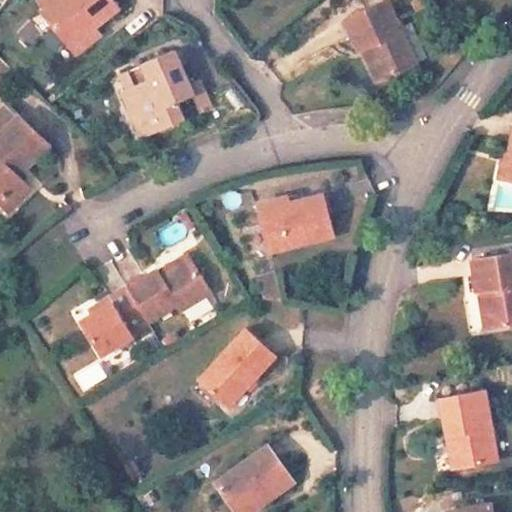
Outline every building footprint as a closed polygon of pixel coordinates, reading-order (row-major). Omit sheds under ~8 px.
[(57,0),(38,0),(46,9),(57,0)] [(94,27),(118,8),(112,0),(57,0),(46,9),(42,12),(52,25),(70,46),(94,27)] [(415,64),(386,0),(345,18),(360,51),(369,47),(383,78),(415,64)] [(42,33),(52,25),(42,12),(31,21),(42,33)] [(76,55),(100,35),(94,27),(70,46),(76,55)] [(374,82),(383,78),(369,47),(360,51),(374,82)] [(194,95),(189,83),(174,50),(142,63),(142,64),(120,74),(127,89),(121,91),(129,108),(135,106),(147,135),(183,120),(176,102),(194,95)] [(210,109),(198,80),(189,83),(194,95),(200,113),(210,109)] [(31,128),(27,131),(15,119),(18,116),(7,105),(0,111),(0,160),(1,161),(0,161),(0,193),(13,205),(34,184),(25,175),(21,171),(29,162),(48,145),(31,128)] [(142,138),(147,135),(135,106),(129,108),(142,138)] [(498,179),(504,180),(508,157),(502,155),(498,179)] [(25,175),(33,166),(29,162),(21,171),(25,175)] [(0,201),(8,210),(13,205),(0,193),(0,201)] [(258,204),(259,210),(305,198),(303,193),(258,204)] [(259,210),(270,252),(333,235),(322,194),(305,198),(259,210)] [(511,252),(472,259),(477,292),(479,291),(486,290),(492,328),(511,324),(511,252)] [(187,253),(157,271),(161,278),(191,260),(187,253)] [(211,293),(191,260),(161,278),(157,271),(157,269),(127,288),(146,320),(147,322),(177,304),(181,310),(211,293)] [(263,299),(281,302),(276,273),(256,277),(263,299)] [(129,331),(146,320),(127,288),(98,305),(101,310),(81,321),(101,354),(132,335),(129,331)] [(479,291),(485,330),(492,328),(486,290),(479,291)] [(151,327),(147,322),(146,320),(129,331),(132,335),(133,337),(151,327)] [(276,355),(246,328),(199,379),(230,405),(276,355)] [(484,390),(440,398),(447,435),(454,434),(460,467),(496,461),(484,390)] [(453,469),(460,467),(454,434),(447,435),(453,469)] [(294,481),(268,445),(216,482),(236,511),(238,511),(258,498),(262,504),(294,481)] [(258,498),(238,511),(250,511),(262,504),(258,498)]
